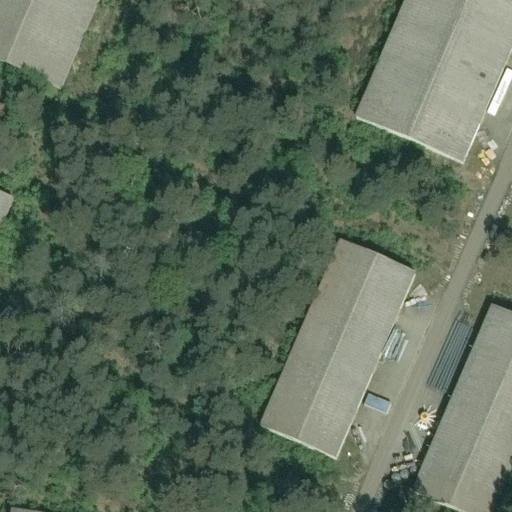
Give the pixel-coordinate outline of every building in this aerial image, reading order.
[(0,0),(0,77),(63,105),(108,0),(0,0)] [(511,0),(406,0),(352,125),(464,173),(511,62),(511,0)] [(0,255),(18,216),(0,208),(0,255)] [(262,448),(338,480),(421,285),(345,253),(262,448)] [(411,502),(434,511),(509,511),(511,505),(511,317),(493,310),(411,502)]
